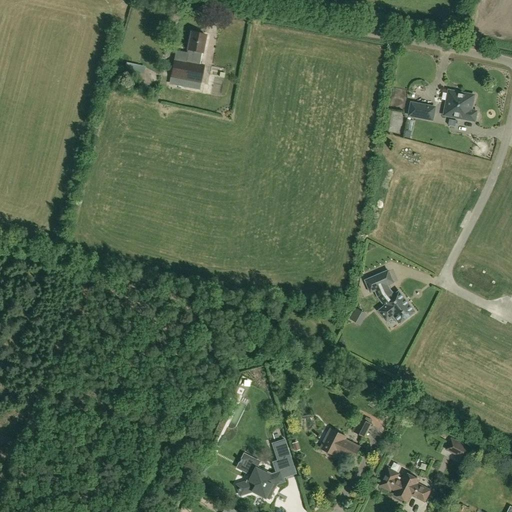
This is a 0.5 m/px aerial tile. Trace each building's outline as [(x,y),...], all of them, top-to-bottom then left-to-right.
[(202,53),(206,35),(191,32),(188,50),(185,62),(174,60),(171,77),(200,82),(204,65),(199,65),(202,53)] [(144,74),(145,67),(126,63),(125,70),(144,74)] [(449,91),(444,116),(474,122),(476,121),(477,113),(476,112),(472,111),(474,97),(473,95),(460,93),(459,92),(455,91),(454,92),(449,91)] [(436,108),(411,103),(409,116),(434,121),(436,108)] [(414,121),(408,120),(405,137),(411,138),(414,121)] [(492,236),(480,258),(502,269),(504,264),(510,267),(511,263),(511,254),(501,249),(505,242),(492,236)] [(388,271),(381,274),(366,281),(365,281),(371,293),(375,291),(378,297),(385,306),(378,311),(386,321),(393,316),(399,324),(399,325),(415,312),(399,292),(394,296),(390,290),(388,285),(394,283),(388,271)] [(371,425),(360,419),(354,431),(365,437),(371,425)] [(359,447),(345,440),(346,437),(331,430),(323,446),(338,453),(353,460),(359,447)] [(473,448),(452,437),(445,450),(457,456),(456,460),(465,464),(473,448)] [(245,482),(236,485),(240,495),(252,491),(267,499),(275,484),(283,481),(282,476),(294,472),(295,472),(285,440),(273,444),(278,461),(273,463),(276,472),(271,474),(257,466),(259,462),(252,459),(251,458),(244,471),(250,474),(245,482)] [(430,491),(417,484),(419,480),(406,474),(403,479),(398,476),(399,474),(389,469),(381,485),(390,490),(391,488),(397,491),(395,495),(408,501),(411,495),(425,502),(430,491)]
